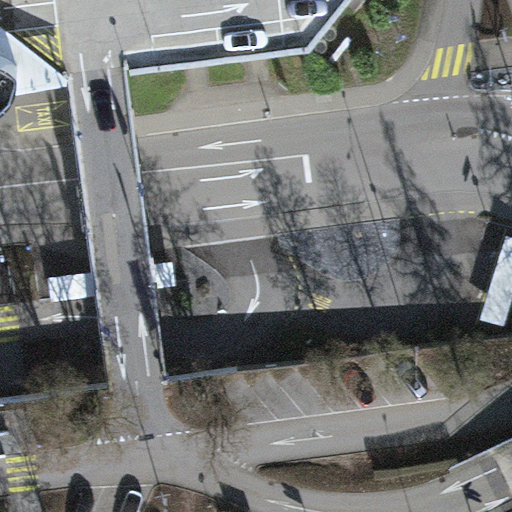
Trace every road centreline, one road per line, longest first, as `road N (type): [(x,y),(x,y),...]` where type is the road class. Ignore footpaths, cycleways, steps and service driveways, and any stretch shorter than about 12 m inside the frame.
road 1 (unclassified): [(415,142),(0,191)]
road 2 (unclassified): [(415,142),(452,58),(463,0)]
